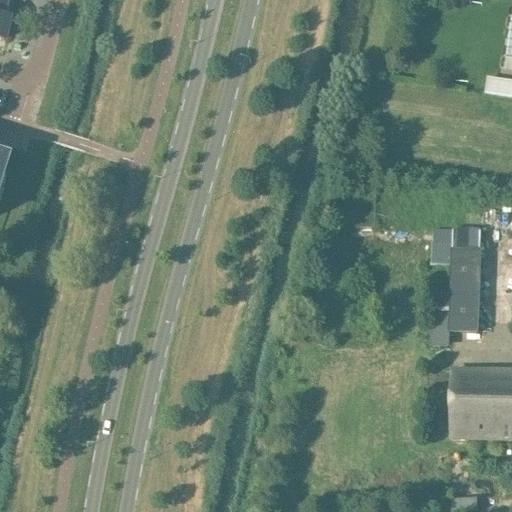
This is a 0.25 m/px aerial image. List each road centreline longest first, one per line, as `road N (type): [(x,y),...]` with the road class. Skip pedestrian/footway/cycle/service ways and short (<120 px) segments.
road 1 (secondary): [(213,0),(113,388),(90,511)]
road 2 (secondary): [(128,511),(169,311),(251,0)]
road 3 (residential): [(59,0),(32,83),(0,73)]
